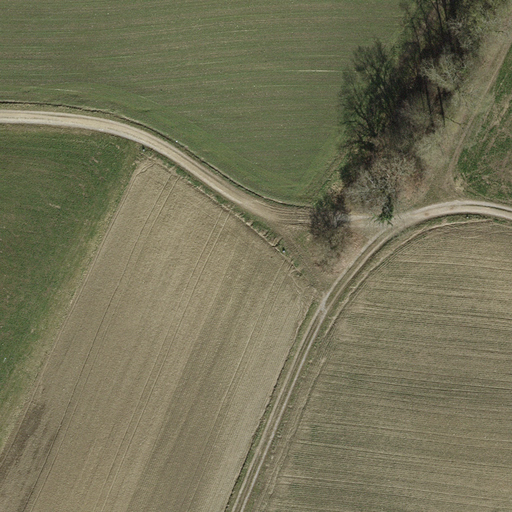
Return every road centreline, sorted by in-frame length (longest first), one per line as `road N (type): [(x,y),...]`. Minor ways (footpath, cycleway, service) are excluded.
road 1 (track): [(511,212),(487,204),(332,217),(268,210),(134,129),(0,116)]
road 2 (track): [(233,511),(286,370),(328,287),(387,214)]
